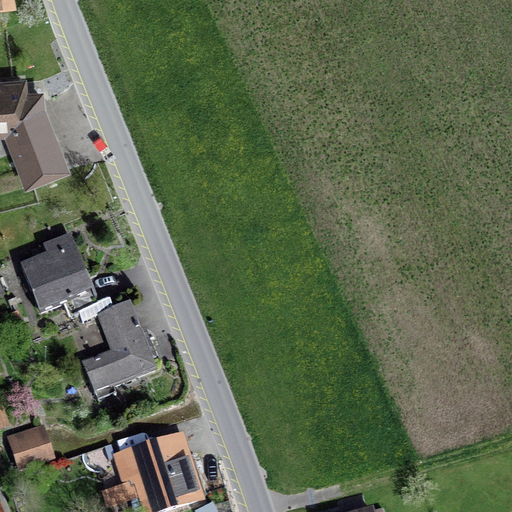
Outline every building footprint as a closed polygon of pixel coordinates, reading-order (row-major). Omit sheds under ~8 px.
[(28,175),(61,164),(41,107),(39,95),(23,96),(22,91),(14,92),(13,82),(0,83),(0,133),(13,133),(28,175)] [(98,305),(71,236),(42,246),(47,257),(21,267),(40,316),(59,308),(64,322),(79,316),(84,331),(99,325),(96,318),(113,311),(109,301),(98,305)] [(18,326),(29,321),(19,297),(8,302),(13,314),(9,315),(14,325),(17,324),(18,326)] [(96,318),(99,325),(110,352),(81,364),(94,397),(95,396),(98,403),(118,396),(115,389),(158,372),(153,360),(158,359),(151,340),(146,342),(131,305),(113,311),(96,318)] [(4,407),(0,408),(0,431),(10,428),(4,407)] [(54,462),(44,426),(6,438),(17,473),(54,462)] [(173,511),(205,502),(184,434),(112,457),(122,486),(101,493),(106,511),(131,503),(134,511),(173,511)] [(461,495),(457,511),(501,511),(503,507),(489,503),(478,491),(461,495)] [(218,511),(214,503),(196,511),(218,511)]
